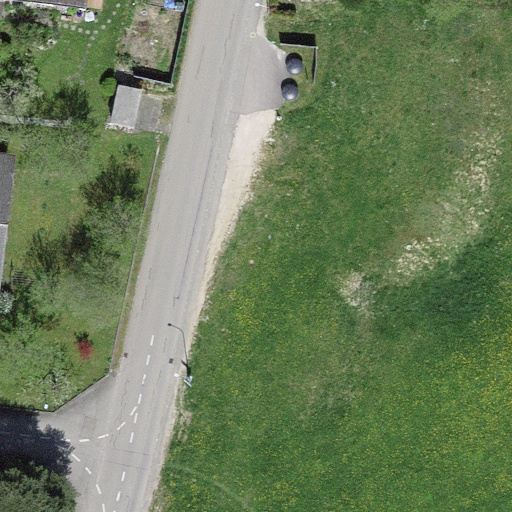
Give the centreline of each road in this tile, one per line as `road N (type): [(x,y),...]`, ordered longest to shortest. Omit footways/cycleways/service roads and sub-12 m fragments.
road 1 (residential): [(128,450),(227,0)]
road 2 (residential): [(128,450),(0,433)]
